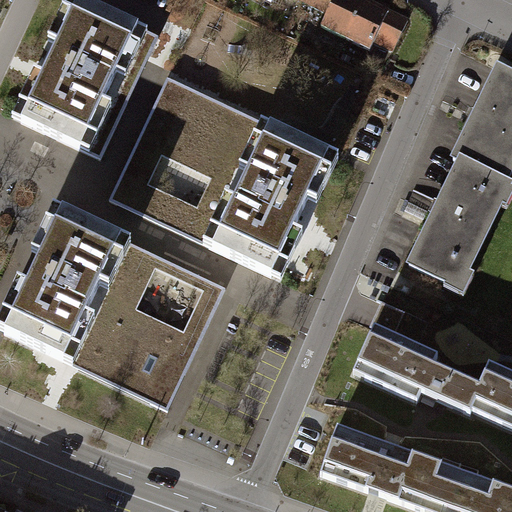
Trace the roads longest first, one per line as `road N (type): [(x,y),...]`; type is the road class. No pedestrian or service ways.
road 1 (residential): [(244,511),(463,0)]
road 2 (primary): [(179,511),(0,439)]
